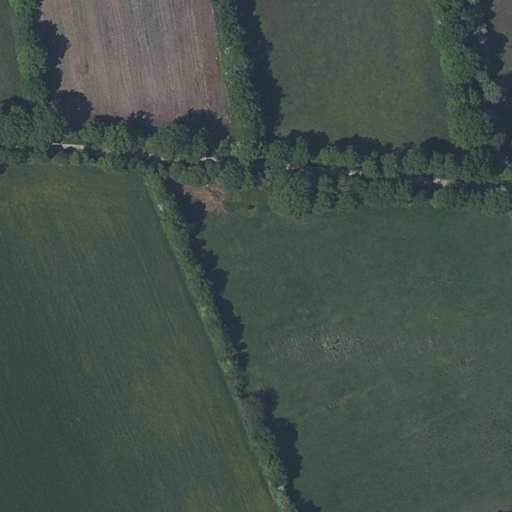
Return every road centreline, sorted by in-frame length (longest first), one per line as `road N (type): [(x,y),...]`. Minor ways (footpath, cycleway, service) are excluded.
road 1 (track): [(0,143),(479,188)]
road 2 (track): [(479,188),(448,0)]
